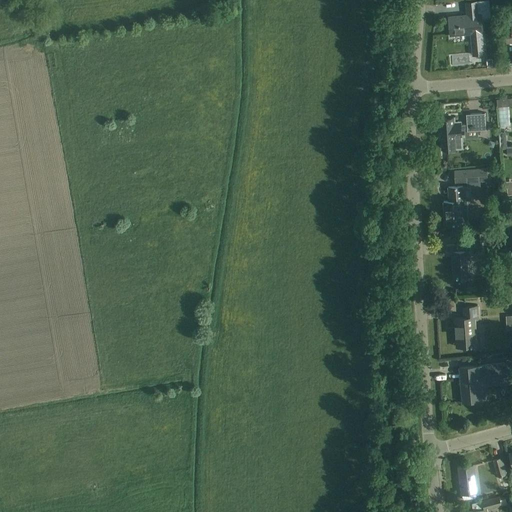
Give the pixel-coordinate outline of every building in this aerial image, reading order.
[(477,14),(449,16),(450,33),(470,31),(473,55),(485,54),(481,17),(490,16),(489,1),(476,2),(477,14)] [(511,104),(511,97),(497,99),(498,107),(509,106),(509,105),(511,104)] [(485,113),(466,114),(467,124),(468,131),(478,130),(486,130),(485,113)] [(441,118),(442,133),(442,139),(443,149),(456,149),(456,148),(462,148),(462,138),(461,138),(461,136),(462,136),(461,130),(461,125),(461,123),(454,123),(454,118),(441,118)] [(455,171),(456,183),(467,182),(467,180),(480,179),(480,181),(488,181),(487,169),(455,171)] [(449,201),(444,201),(445,223),(462,222),(467,222),(466,200),(463,200),(462,186),(449,187),(449,201)] [(500,232),(492,232),(492,241),(501,240),(500,232)] [(469,275),(468,251),(471,251),(471,243),(446,245),(447,252),(452,251),(453,276),(469,275)] [(464,317),(455,318),(455,319),(458,319),(458,330),(456,330),(457,347),(476,345),(474,325),(471,325),(471,318),(478,318),(477,307),(463,308),(464,317)] [(510,362),(469,366),(459,367),(463,402),(489,399),(488,385),(511,383),(510,362)] [(501,458),(494,460),(498,476),(505,474),(501,458)] [(477,492),(474,465),(459,467),(462,494),(463,499),(476,498),(475,493),(477,492)] [(481,510),(467,511),(486,511),(487,509),(507,504),(504,495),(482,500),(484,509),(481,510)]
